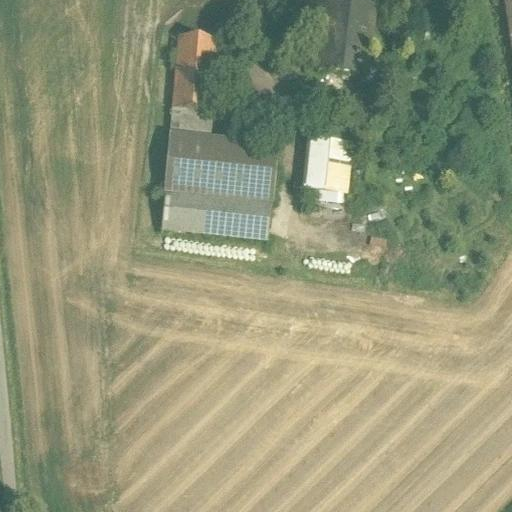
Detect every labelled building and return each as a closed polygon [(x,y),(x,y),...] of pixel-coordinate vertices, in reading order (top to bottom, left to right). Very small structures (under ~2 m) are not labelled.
[(374,12),(327,7),(319,76),(365,82),(374,12)] [(216,46),(179,42),(173,114),(209,117),(216,46)] [(385,90),(357,86),(352,127),(380,130),(385,90)] [(209,117),(173,114),(164,201),(165,201),(271,211),(276,153),(206,146),(209,117)] [(350,139),(310,135),(304,195),(344,199),(350,139)] [(271,211),(165,201),(161,234),(268,245),(271,211)]
